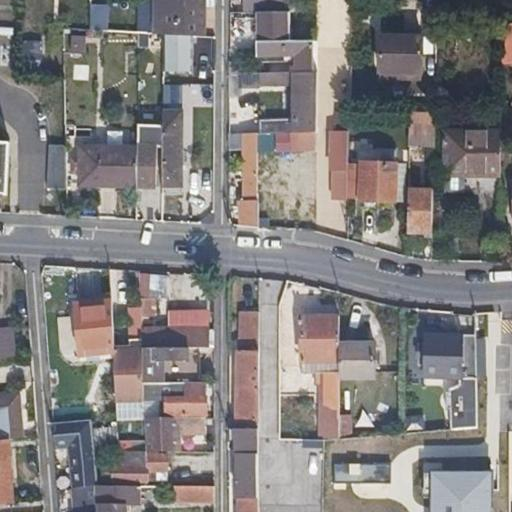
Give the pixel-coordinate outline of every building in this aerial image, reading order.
[(164,33),(176,34),(176,0),(157,0),(157,18),(146,18),(145,32),(164,33)] [(176,0),(176,34),(192,35),(205,36),(205,0),(176,0)] [(296,56),(296,73),(312,73),(312,40),(289,39),(289,12),(257,11),(257,56),(296,56)] [(511,23),(499,23),(497,65),(511,65),(511,23)] [(192,35),(176,34),(164,33),(164,69),(191,70),(192,35)] [(68,37),(68,53),(83,53),(83,36),(68,37)] [(420,71),(421,54),(421,37),(380,36),(379,71),(420,71)] [(17,41),(18,60),(40,60),(40,40),(17,41)] [(230,72),(230,84),(230,96),(241,97),(241,72),(230,72)] [(264,133),(298,134),(317,134),(317,73),(312,73),(296,73),(260,72),(260,86),(299,86),(298,120),(264,120),(264,133)] [(163,193),(173,194),(183,194),(184,112),(163,111),(163,193)] [(404,115),(407,150),(430,148),(427,113),(404,115)] [(336,121),(335,127),(335,133),(331,133),(331,171),(347,171),(347,121),(336,121)] [(500,131),(472,131),(444,131),(445,175),(500,175),(500,131)] [(258,227),(258,203),(258,133),(230,133),(230,148),(242,148),(241,190),(246,190),(246,196),(250,196),(250,200),(241,200),(241,226),(258,227)] [(298,203),(258,203),(258,227),(316,230),(317,134),(298,134),(298,203)] [(0,192),(7,193),(9,143),(0,142),(0,192)] [(137,144),(137,185),(157,184),(156,143),(137,144)] [(78,185),(137,185),(137,144),(76,145),(78,185)] [(63,147),(46,146),(44,189),(61,190),(63,147)] [(396,157),(349,156),(349,194),(395,194),(396,157)] [(433,233),(433,211),(434,189),(407,189),(407,233),(433,233)] [(215,273),(208,273),(200,272),(200,316),(215,316),(215,273)] [(152,315),(152,306),(152,297),(146,297),(146,292),(140,292),(140,315),(152,315)] [(238,340),(239,356),(239,376),(239,407),(234,407),(234,417),(246,417),(260,417),(259,296),(244,296),(244,340),(238,340)] [(78,357),(113,356),(113,352),(111,305),(98,305),(98,300),(76,300),(78,357)] [(301,362),(338,361),(338,340),(338,315),(300,315),(301,362)] [(141,327),(141,347),(196,347),(209,347),(208,326),(141,327)] [(0,359),(18,357),(14,328),(0,330),(0,359)] [(477,336),(451,337),(425,337),(425,381),(478,380),(477,336)] [(338,340),(338,361),(338,373),(373,373),(373,340),(338,340)] [(141,347),(141,351),(141,384),(181,384),(196,384),(196,347),(141,347)] [(115,434),(142,433),(142,419),(141,384),(141,351),(113,352),(113,356),(115,434)] [(203,384),(196,384),(181,384),(181,399),(162,399),(162,418),(207,417),(208,399),(203,399),(203,384)] [(323,401),(323,420),(323,438),(338,438),(338,385),(327,386),(327,401),(323,401)] [(318,386),(288,386),(288,405),(301,404),(301,394),(318,394),(318,386)] [(0,432),(20,431),(18,395),(0,396),(0,432)] [(479,436),(479,423),(478,410),(465,411),(466,436),(479,436)] [(246,417),(246,430),(246,443),(239,442),(239,511),(245,511),(260,511),(260,417),(246,417)] [(87,418),(50,418),(51,443),(64,443),(67,488),(91,488),(87,418)] [(142,419),(142,433),(143,453),(144,453),(165,453),(164,434),(211,434),(211,419),(142,419)] [(0,505),(10,504),(7,439),(0,439),(0,505)] [(144,453),(143,453),(133,453),(133,467),(125,468),(125,483),(157,482),(157,474),(167,473),(167,456),(144,456),(144,453)] [(127,511),(128,508),(141,508),(141,488),(93,488),(93,497),(86,497),(86,511),(127,511)] [(216,488),(196,488),(175,488),(175,505),(216,505),(216,488)]
